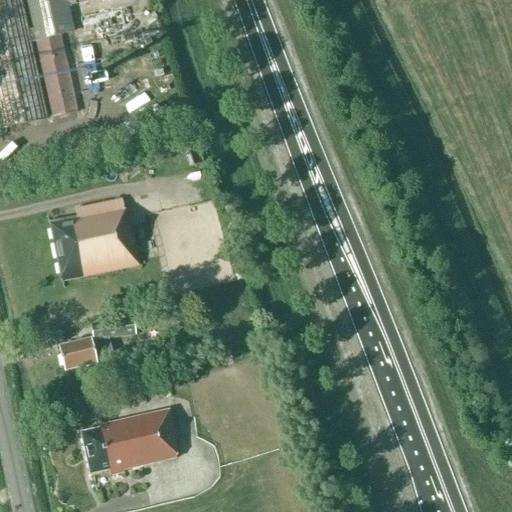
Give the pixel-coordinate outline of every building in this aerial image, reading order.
[(20,0),(0,0),(0,126),(1,129),(47,119),(31,43),(36,42),(52,118),(76,113),(59,35),(72,32),(67,6),(96,0),(26,0),(33,30),(28,31),(20,0)] [(134,249),(130,225),(129,224),(126,225),(121,200),(74,210),(76,217),(48,223),(60,282),(137,266),(134,249)] [(216,326),(254,317),(247,285),(209,294),(216,326)] [(108,341),(135,336),(132,319),(90,326),(93,339),(58,348),(63,371),(96,365),(94,357),(111,354),(108,341)] [(174,441),(168,411),(99,427),(99,430),(80,434),(89,475),(109,471),(110,476),(123,473),(121,467),(130,466),(131,469),(175,459),(172,442),(174,441)]
